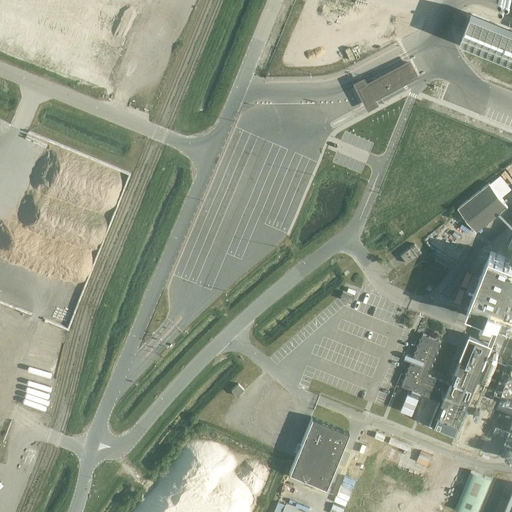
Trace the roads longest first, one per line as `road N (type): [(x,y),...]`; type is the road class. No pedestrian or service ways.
road 1 (unclassified): [(91,451),(125,446),(253,310),(357,223)]
road 2 (unclassified): [(211,153),(91,451)]
road 3 (unclassified): [(211,153),(0,73)]
road 4 (unclassified): [(281,0),(211,153)]
